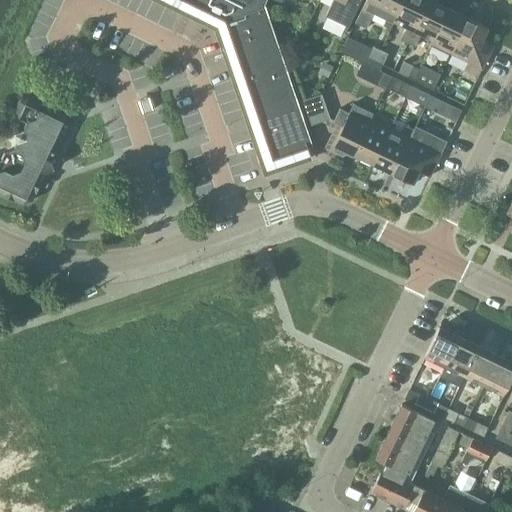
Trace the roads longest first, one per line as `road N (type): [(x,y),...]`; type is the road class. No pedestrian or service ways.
road 1 (residential): [(431,258),(316,198),(105,267),(41,263),(0,243)]
road 2 (residential): [(324,511),(314,506),(431,258)]
road 3 (residential): [(431,258),(511,95)]
